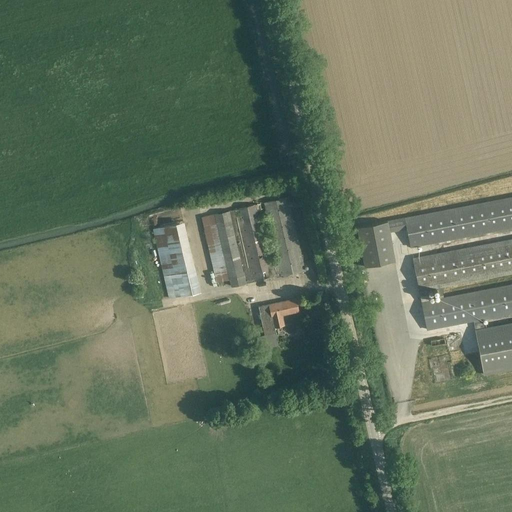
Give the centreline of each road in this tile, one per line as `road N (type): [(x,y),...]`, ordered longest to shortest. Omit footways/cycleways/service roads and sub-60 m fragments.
road 1 (tertiary): [(391,511),(270,0)]
road 2 (track): [(370,426),(511,395)]
